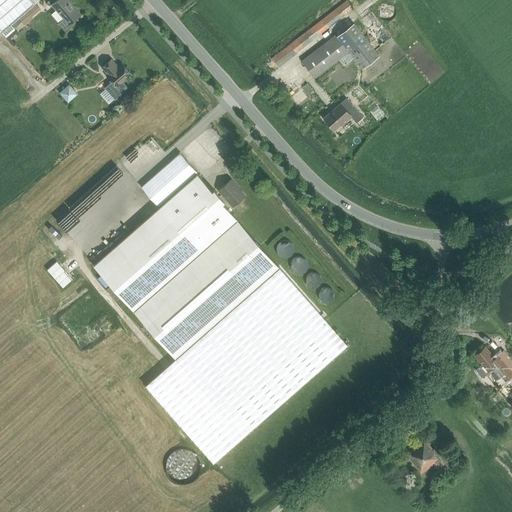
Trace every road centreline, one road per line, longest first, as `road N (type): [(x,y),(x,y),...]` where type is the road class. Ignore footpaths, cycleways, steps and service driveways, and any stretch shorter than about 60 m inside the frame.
road 1 (unclassified): [(438,239),(353,216),(152,0)]
road 2 (unclassified): [(279,511),(425,392),(439,366),(438,239)]
